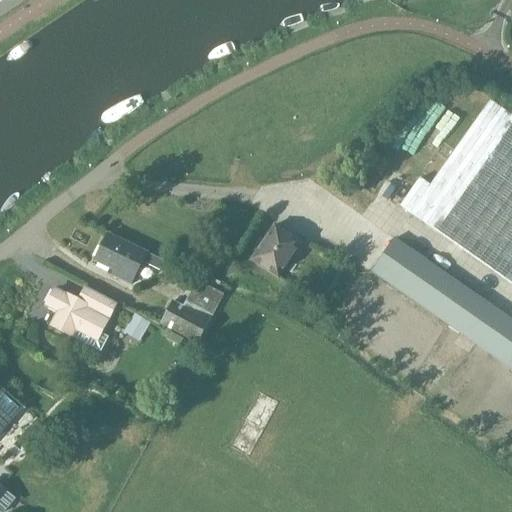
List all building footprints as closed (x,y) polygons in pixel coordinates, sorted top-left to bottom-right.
[(408,182),(393,203),(508,283),(511,286),(511,125),(477,101),(416,189),(408,182)] [(276,226),(254,260),(284,279),(302,250),(307,253),(310,248),(276,226)] [(111,276),(131,286),(144,258),(162,267),(164,263),(108,235),(95,263),(113,272),(111,276)] [(511,326),(391,242),(379,259),(511,351),(511,326)] [(183,310),(172,304),(161,326),(198,345),(223,297),(197,283),(183,310)] [(71,338),(100,353),(108,339),(101,335),(116,306),(85,290),(78,302),(68,297),(67,298),(54,291),(46,307),(59,313),(51,328),(71,338)] [(149,325),(136,317),(128,329),(141,337),(149,325)] [(0,424),(6,418),(10,421),(6,417),(17,406),(13,403),(5,395),(0,391),(0,424)] [(260,394),(230,448),(249,458),(278,404),(260,394)]
